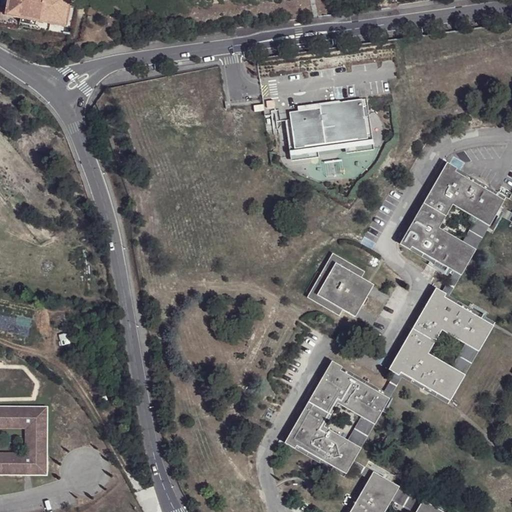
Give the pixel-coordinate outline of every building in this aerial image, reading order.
[(0,0),(0,21),(63,33),(70,34),(76,5),(69,4),(69,0),(0,0)] [(332,107),(290,113),(291,120),(287,121),(290,146),(318,142),(345,139),(346,144),(373,141),(367,99),(331,104),(332,107)] [(318,142),(290,146),(291,154),(319,151),(318,142)] [(461,275),(476,250),(465,243),(440,228),(453,205),(478,219),(491,226),(498,214),(501,207),(505,200),(455,172),(457,168),(447,163),(401,244),(411,251),(413,247),(455,271),(461,275)] [(498,214),(511,221),(511,212),(501,207),(498,214)] [(476,250),(491,226),(478,219),(465,243),(476,250)] [(309,298),(340,316),(343,311),(356,317),(374,285),(362,278),(365,272),(333,254),(309,298)] [(461,275),(455,271),(442,292),(445,294),(449,296),(461,275)] [(493,326),(448,300),(444,297),(442,292),(436,289),(389,370),(395,374),(399,375),(401,372),(450,401),(465,375),(450,367),(428,354),(441,330),(464,343),(478,351),(493,326)] [(450,367),(465,375),(478,351),(464,343),(450,367)] [(375,425),(391,399),(383,395),(341,370),(342,367),(333,362),(286,442),(296,449),(298,446),(347,473),(350,468),(354,461),(362,449),(349,442),(324,428),(338,404),(362,418),(375,425)] [(391,399),(403,377),(399,375),(395,374),(385,392),(383,395),(391,399)] [(0,475),(46,476),(48,408),(0,407),(0,475)] [(362,449),(375,425),(362,418),(349,442),(362,449)] [(350,468),(365,477),(371,471),(354,461),(350,468)] [(442,511),(422,501),(415,511),(384,511),(391,500),(399,487),(373,472),(349,511),(442,511)] [(411,511),(415,511),(422,501),(399,487),(391,500),(411,511)]
